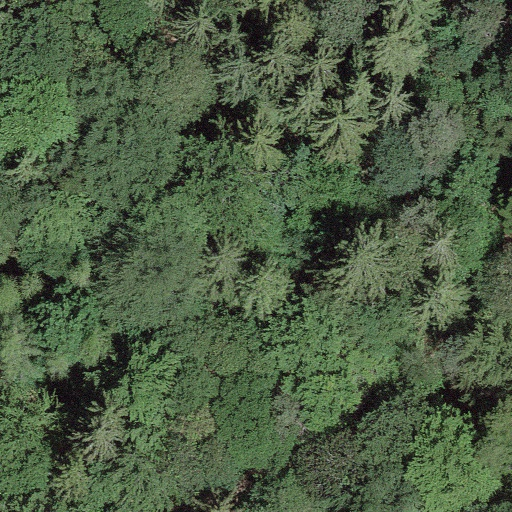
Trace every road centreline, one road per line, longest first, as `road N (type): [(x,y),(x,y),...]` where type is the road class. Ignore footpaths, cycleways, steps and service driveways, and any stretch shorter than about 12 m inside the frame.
road 1 (track): [(0,403),(347,360),(511,317)]
road 2 (track): [(511,375),(197,511)]
